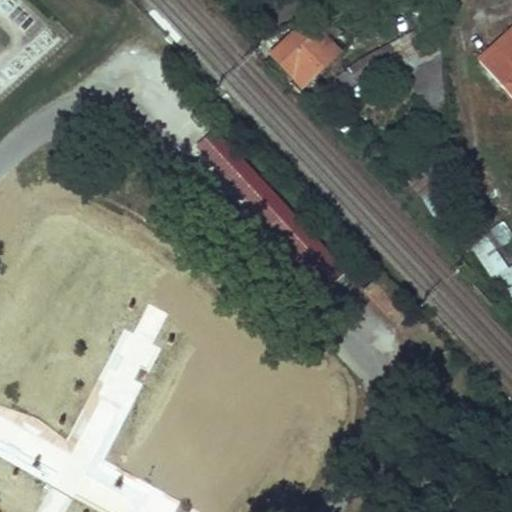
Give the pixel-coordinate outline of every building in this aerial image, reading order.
[(303,29),(273,56),(304,88),(341,54),(326,37),(316,44),(303,29)] [(511,33),(496,47),(503,55),(511,47),(511,33)] [(390,46),(362,62),(366,70),(353,77),(358,83),(399,61),(390,46)] [(511,47),(503,55),(496,47),(479,62),(505,91),(511,84),(511,47)] [(347,71),(353,77),(366,70),(362,62),(347,71)] [(353,77),(347,71),(339,79),(350,91),(358,83),(353,77)] [(214,132),(196,147),(217,170),(222,165),(236,180),(231,185),(241,195),(245,191),(259,206),(254,210),(270,227),(276,222),(284,231),(283,248),(278,252),(298,272),(305,272),(324,292),(345,273),(289,212),(214,132)] [(217,170),(231,185),(236,180),(222,165),(217,170)] [(245,191),(241,195),(254,210),(259,206),(245,191)] [(262,234),(278,252),(283,248),(284,231),(276,222),(270,227),(262,234)] [(511,273),(487,237),(472,247),(500,288),(511,280),(511,273)] [(320,296),(324,292),(305,272),(298,272),(320,296)] [(378,280),(364,292),(396,325),(409,313),(378,280)]
